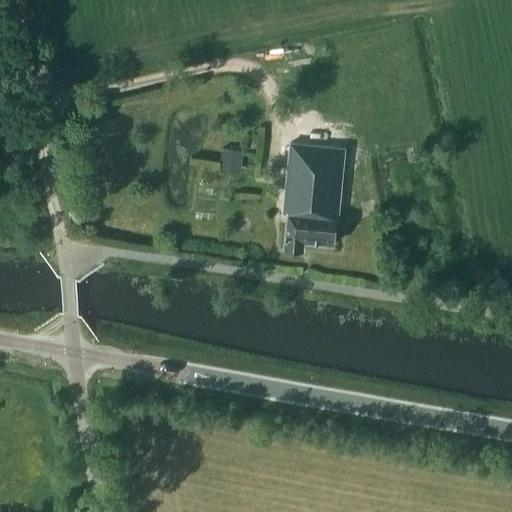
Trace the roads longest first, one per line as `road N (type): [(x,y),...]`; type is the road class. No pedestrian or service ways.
road 1 (secondary): [(511,430),(74,352)]
road 2 (unclassified): [(100,511),(74,352)]
road 3 (track): [(33,108),(62,242)]
